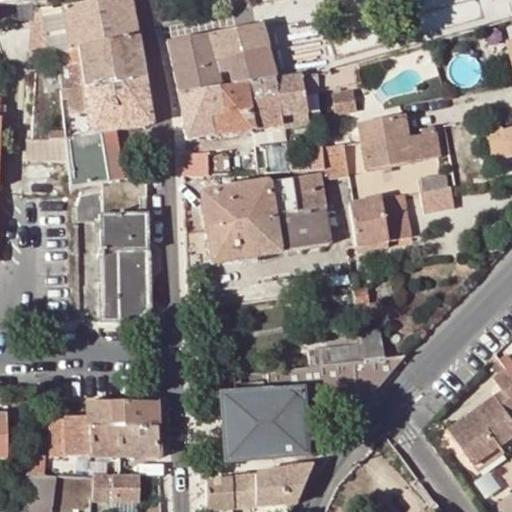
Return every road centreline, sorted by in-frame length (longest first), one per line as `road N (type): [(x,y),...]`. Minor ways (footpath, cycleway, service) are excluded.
road 1 (residential): [(139,0),(160,120),(171,353)]
road 2 (residential): [(511,275),(377,413)]
road 3 (residential): [(171,353),(0,355)]
road 4 (residential): [(181,511),(171,353)]
road 5 (residential): [(377,413),(454,511)]
road 6 (residential): [(377,413),(339,453),(309,511)]
